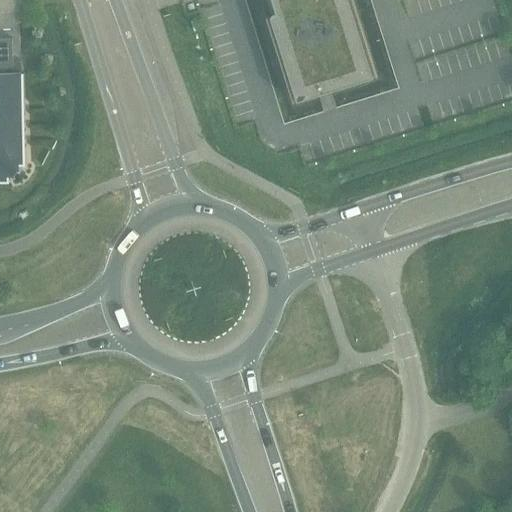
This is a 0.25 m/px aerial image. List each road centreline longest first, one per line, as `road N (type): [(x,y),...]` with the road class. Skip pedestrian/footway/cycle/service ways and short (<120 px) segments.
road 1 (unclassified): [(388,511),(418,422),(416,389),(373,250)]
road 2 (secondary): [(79,0),(146,221)]
road 3 (secondary): [(193,206),(114,0)]
road 4 (primary): [(288,511),(243,355)]
road 5 (secondary): [(511,161),(360,209)]
road 6 (primary): [(193,371),(250,511)]
road 7 (secondary): [(373,250),(511,206)]
road 8 (primary): [(0,364),(126,337)]
